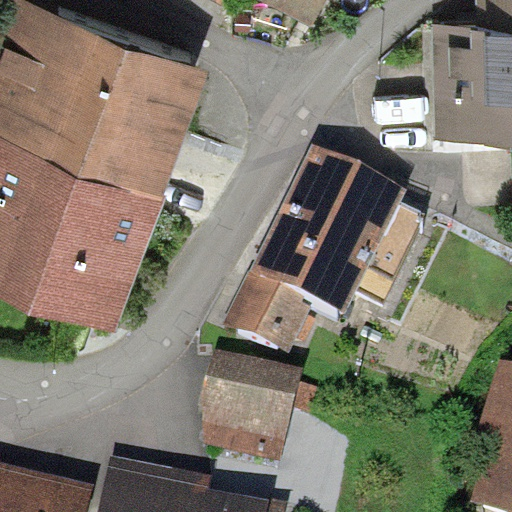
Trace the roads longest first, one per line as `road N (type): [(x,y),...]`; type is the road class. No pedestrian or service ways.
road 1 (residential): [(0,394),(38,397),(106,378),(150,348),(263,162),(310,102)]
road 2 (residential): [(121,0),(247,56),(310,102)]
road 3 (residential): [(310,102),(359,42),(417,0)]
